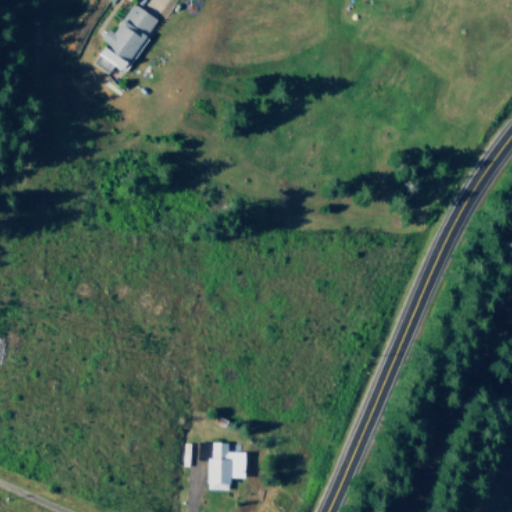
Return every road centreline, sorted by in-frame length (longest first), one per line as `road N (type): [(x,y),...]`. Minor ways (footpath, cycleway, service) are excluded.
road 1 (tertiary): [(313,511),(416,284),(511,121)]
road 2 (residential): [(413,511),(511,325)]
